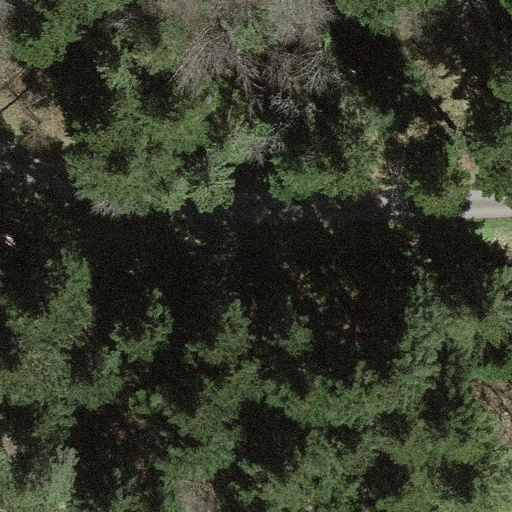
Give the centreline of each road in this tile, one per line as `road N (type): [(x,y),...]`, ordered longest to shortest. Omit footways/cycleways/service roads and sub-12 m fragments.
road 1 (track): [(511,199),(135,199),(64,183),(0,151)]
road 2 (track): [(418,0),(332,86),(135,199)]
